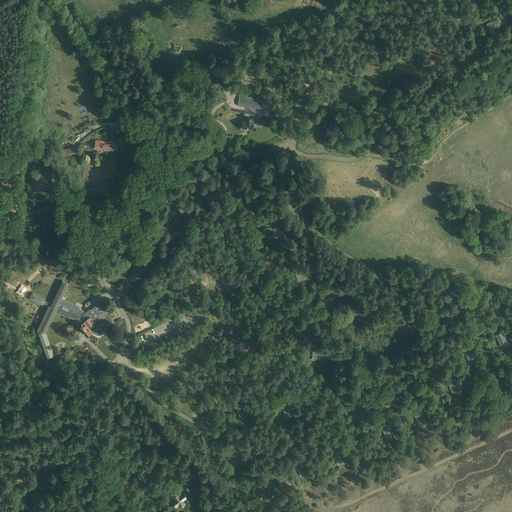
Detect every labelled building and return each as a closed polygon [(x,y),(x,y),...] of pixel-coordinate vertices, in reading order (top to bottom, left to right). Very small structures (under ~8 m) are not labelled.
[(499,26),(498,23),(499,22),(498,19),(487,24),(490,31),(499,26)] [(239,95),(237,105),(260,109),(262,99),(239,95)] [(253,128),(254,124),(253,124),(253,122),(253,118),(247,117),(246,121),(243,120),(242,128),(252,129),(253,128)] [(117,142),(95,141),(95,149),(116,151),(117,142)] [(80,158),(78,146),(62,149),(64,160),(80,158)] [(371,156),(369,171),(384,174),(386,158),(371,156)] [(39,178),(33,180),(35,187),(42,185),(39,178)] [(279,228),(265,227),(264,235),(271,236),(271,235),(278,235),(279,228)] [(144,273),(135,267),(128,278),(136,284),(144,273)] [(309,268),(295,273),(299,281),(305,279),(305,277),(311,274),(309,268)] [(87,334),(90,332),(99,335),(101,331),(104,332),(106,327),(109,328),(115,323),(101,306),(98,303),(90,310),(89,309),(86,312),(81,310),(80,312),(78,311),(79,308),(61,299),(68,284),(62,281),(52,302),(50,301),(49,303),(45,301),(45,299),(33,293),(31,294),(29,297),(30,299),(42,305),(44,304),(48,306),(48,307),(37,330),(47,357),(53,355),(45,333),(55,312),(69,318),(74,324),(75,323),(79,328),(81,327),(86,334),(87,334)] [(338,289),(324,292),(325,300),(332,299),(332,298),(339,296),(338,289)] [(366,308),(352,311),(354,319),(360,318),(360,316),(367,315),(366,308)] [(420,328),(412,316),(405,321),(409,327),(410,326),(414,332),(420,328)] [(507,344),(502,332),(495,335),(499,345),(503,344),(504,345),(507,344)] [(475,357),(470,347),(463,349),(468,359),(471,357),(472,359),(475,357)] [(327,352),(312,351),(312,360),(319,360),(319,359),(326,359),(327,352)] [(172,375),(182,368),(180,366),(170,373),(172,375)] [(460,392),(455,380),(448,384),(452,393),(456,392),(457,393),(460,392)] [(288,403),(281,406),(286,416),(290,415),(290,416),(293,415),(288,403)] [(242,404),(235,407),(240,416),(244,415),(244,416),(247,415),(242,404)] [(364,416),(359,406),(352,409),(357,418),(360,417),(361,418),(364,416)] [(426,424),(421,413),(415,416),(419,425),(422,424),(423,425),(426,424)] [(394,438),(389,427),(382,430),(387,440),(390,438),(391,440),(394,438)] [(342,463),(345,462),(340,451),(333,454),(337,463),(341,461),(342,463)] [(238,466),(242,465),(236,454),(230,457),(234,466),(238,465),(238,466)] [(40,463),(51,468),(52,466),(54,466),(56,463),(55,462),(55,461),(52,460),(52,461),(42,457),(40,463)] [(304,475),(308,474),(302,463),(296,466),(300,475),(304,474),(304,475)] [(182,487),(177,491),(178,492),(172,496),(174,499),(171,501),(175,506),(178,504),(180,507),(185,502),(183,499),(187,497),(183,492),(185,491),(186,491),(191,487),(185,479),(180,483),(182,487)] [(273,495),(276,493),(271,482),(265,485),(269,495),(273,493),(273,495)]
